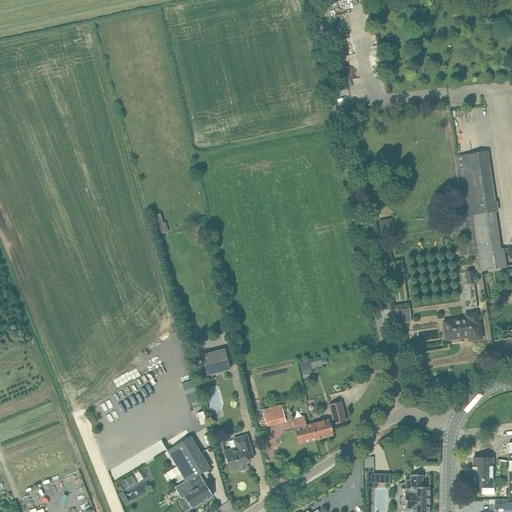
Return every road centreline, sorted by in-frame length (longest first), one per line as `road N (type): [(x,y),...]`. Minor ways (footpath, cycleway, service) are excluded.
road 1 (unclassified): [(398,410),(310,0)]
road 2 (unclassified): [(253,511),(398,410)]
